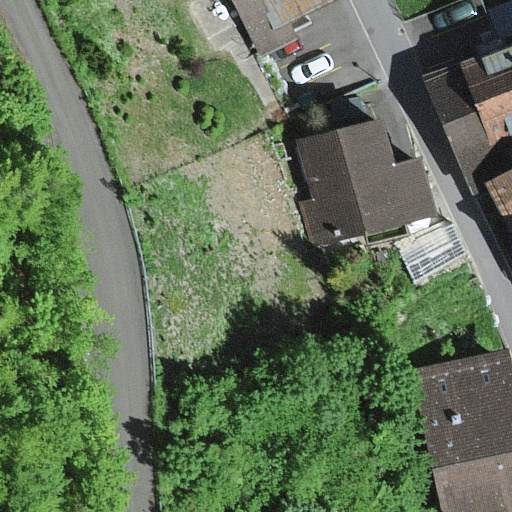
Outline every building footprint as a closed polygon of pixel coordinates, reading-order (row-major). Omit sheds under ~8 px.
[(341,2),(340,0),(226,0),(258,60),(292,45),(284,31),(341,2)] [(511,47),(421,82),(470,197),(480,193),(511,176),(511,47)] [(331,249),(427,221),(413,171),(385,179),(371,131),(302,151),(331,249)] [(511,176),(480,193),(511,255),(511,176)] [(511,511),(511,412),(502,361),(407,377),(431,511),(511,511)]
